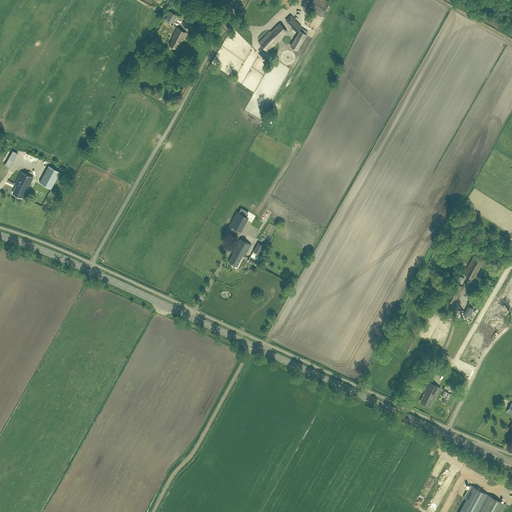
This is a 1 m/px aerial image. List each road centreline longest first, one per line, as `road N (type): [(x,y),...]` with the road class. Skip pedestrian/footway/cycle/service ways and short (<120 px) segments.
road 1 (secondary): [(511,461),(252,345)]
road 2 (secondary): [(252,345),(0,235)]
road 3 (unclassified): [(153,511),(252,345)]
